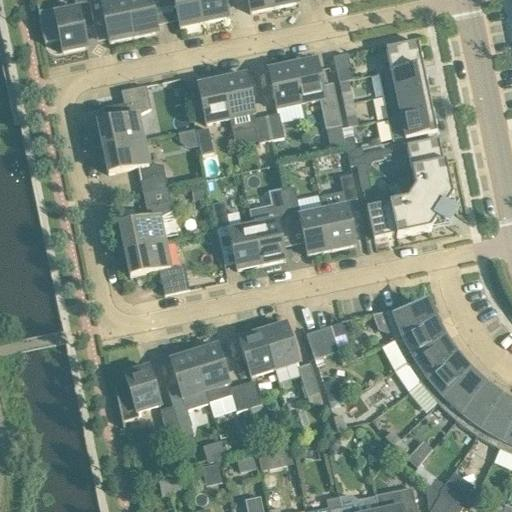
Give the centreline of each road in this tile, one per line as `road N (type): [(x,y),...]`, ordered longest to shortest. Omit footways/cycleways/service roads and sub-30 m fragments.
road 1 (residential): [(465,0),(94,77),(67,94),(65,108),(112,319),(134,325),(438,259)]
road 2 (unclassified): [(511,216),(466,0)]
road 3 (residential): [(511,373),(469,331),(438,259)]
